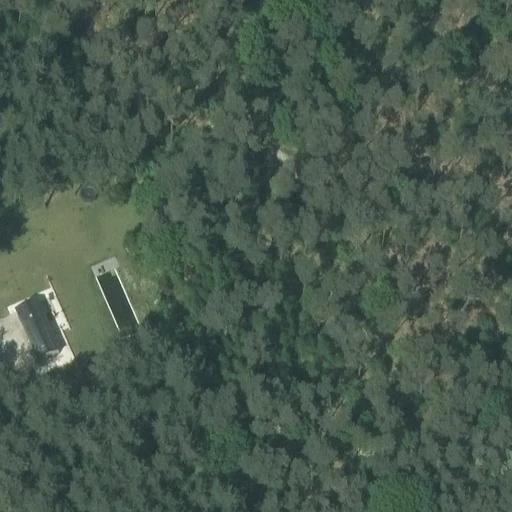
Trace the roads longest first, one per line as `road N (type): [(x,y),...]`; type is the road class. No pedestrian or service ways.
road 1 (track): [(209,0),(402,393),(222,477)]
road 2 (track): [(286,169),(145,218)]
